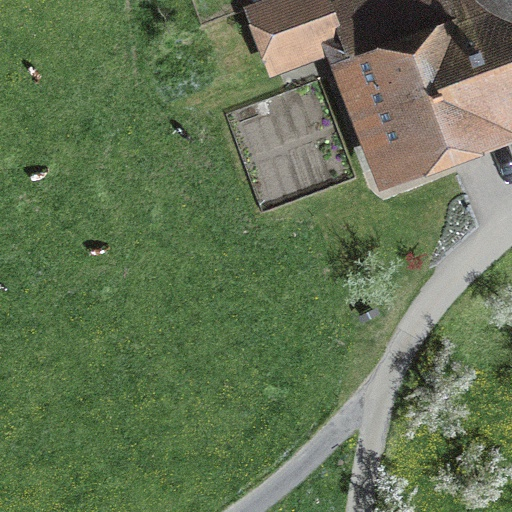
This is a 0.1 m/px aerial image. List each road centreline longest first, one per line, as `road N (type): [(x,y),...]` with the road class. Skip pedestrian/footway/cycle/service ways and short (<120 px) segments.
road 1 (track): [(511,221),(432,299),(381,390),(360,511)]
road 2 (track): [(246,511),(381,390)]
